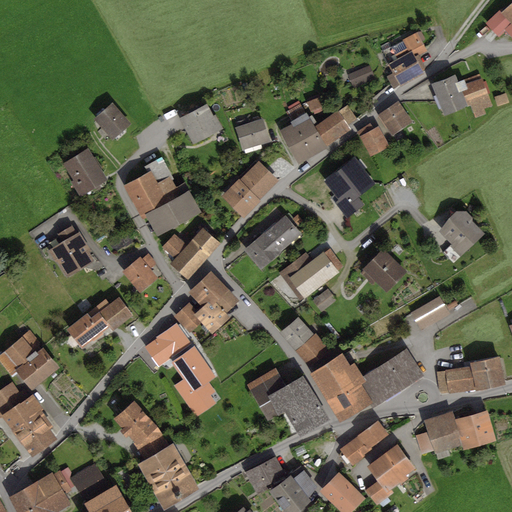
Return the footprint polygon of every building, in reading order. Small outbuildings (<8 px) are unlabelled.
[(497,36),(504,30),(511,38),(511,2),(508,7),(506,4),(485,23),(497,36)] [(394,59),(390,63),(404,88),(429,74),(420,58),(432,51),(419,30),(387,48),(394,59)] [(370,63),(348,71),(354,84),(376,75),(370,63)] [(458,75),(434,84),(446,116),(470,107),(461,85),(458,75)] [(484,77),(461,85),(470,107),(473,106),(477,117),(488,115),(486,108),(493,107),(484,77)] [(507,94),(497,97),(500,105),(510,102),(507,94)] [(325,96),(308,102),(313,115),(329,109),(325,96)] [(114,102),(96,119),(116,140),(134,123),(114,102)] [(210,103),(181,119),(195,144),(224,128),(210,103)] [(401,104),(381,117),(395,137),(415,124),(401,104)] [(339,112),(316,129),(329,150),(351,131),(339,112)] [(308,117),(280,134),(301,167),(329,150),(316,129),(308,117)] [(266,120),(238,128),(245,152),(273,145),(266,120)] [(381,128),(362,137),(371,158),(391,149),(381,128)] [(89,149),(62,165),(82,197),(108,181),(89,149)] [(355,159),(327,183),(354,215),(364,206),(359,200),(377,185),(355,159)] [(261,161),(224,197),(245,218),(282,182),(261,161)] [(153,171),(127,185),(144,219),(149,216),(147,213),(184,194),(174,177),(160,183),(153,171)] [(184,194),(147,213),(149,216),(160,237),(202,215),(190,191),(184,194)] [(450,218),(442,229),(463,254),(488,233),(469,212),(459,210),(450,218)] [(287,215),(246,250),(262,269),(303,234),(287,215)] [(49,246),(79,231),(75,224),(46,239),(49,246)] [(190,245),(176,234),(166,247),(178,257),(172,264),(194,282),(225,243),(205,227),(190,245)] [(81,233),(53,250),(68,276),(96,260),(81,233)] [(318,246),(282,274),(303,301),(345,268),(329,248),(323,253),(318,246)] [(384,248),(365,269),(390,293),(409,272),(384,248)] [(147,251),(124,270),(142,291),(159,277),(153,270),(159,264),(147,251)] [(240,300),(213,273),(193,292),(205,305),(200,309),(191,300),(175,316),(192,333),(204,321),(215,331),(230,316),(227,313),(240,300)] [(330,290),(315,301),(323,312),(338,301),(330,290)] [(442,295),(414,311),(424,330),(453,314),(442,295)] [(120,296),(101,310),(115,328),(134,314),(120,296)] [(96,306),(68,328),(84,348),(112,326),(96,306)] [(301,317),(284,331),(298,347),(315,333),(301,317)] [(322,331),(300,350),(315,368),(337,349),(322,331)] [(26,338),(8,353),(21,368),(19,370),(35,389),(60,367),(45,349),(39,354),(26,338)] [(172,361),(153,342),(137,357),(156,376),(172,361)] [(407,347),(364,374),(381,401),(424,374),(407,347)] [(196,348),(170,365),(182,383),(187,379),(195,391),(215,377),(196,348)] [(346,353),(316,372),(342,416),(373,397),(346,353)] [(502,355),(472,362),(478,390),(508,384),(502,355)] [(473,365),(439,371),(443,392),(476,386),(473,365)] [(274,370),(247,386),(267,417),(277,410),(280,415),(286,412),(299,434),(326,417),(300,376),(284,387),(274,370)] [(16,381),(0,392),(0,415),(1,418),(4,415),(33,455),(58,437),(45,419),(50,416),(33,393),(28,397),(16,381)] [(137,400),(115,419),(139,446),(161,428),(137,400)] [(489,410),(459,418),(468,448),(497,440),(489,410)] [(456,412),(428,420),(437,453),(465,445),(456,412)] [(360,437),(343,450),(353,464),(362,457),(361,455),(370,449),(368,448),(387,434),(378,422),(359,436),(360,437)] [(175,444),(140,464),(166,508),(201,488),(175,444)] [(380,481),(366,491),(376,505),(393,493),(391,490),(406,479),(403,474),(412,468),(397,447),(370,466),(380,481)] [(276,456),(248,472),(259,493),(287,477),(276,456)] [(306,468),(273,491),(287,511),(296,511),(317,484),(306,468)] [(53,472),(9,496),(17,511),(62,511),(72,507),(53,472)] [(339,476),(323,492),(342,511),(348,511),(362,499),(339,476)] [(91,511),(134,511),(118,484),(86,503),(91,511)]
